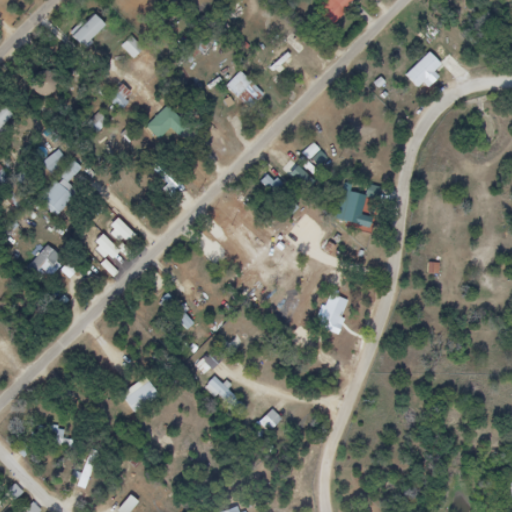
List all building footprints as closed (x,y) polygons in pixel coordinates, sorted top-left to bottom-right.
[(354,2),(351,0),(331,0),(321,11),(333,23),(354,2)] [(81,50),(103,27),(91,16),(69,38),(81,50)] [(260,72),(273,84),(310,46),(297,34),(260,72)] [(134,60),(144,49),(131,37),(121,48),(134,60)] [(427,89),(438,78),(433,74),(440,66),(428,54),(405,77),(418,89),(422,84),(427,89)] [(44,102),(59,86),(43,71),(28,87),(44,102)] [(120,111),(132,98),(121,87),(109,100),(120,111)] [(0,123),(12,123),(12,108),(0,108),(0,113),(0,112),(0,123)] [(97,136),(109,123),(99,114),(87,128),(97,136)] [(53,175),(68,162),(59,151),(44,164),(53,175)] [(67,186),(82,171),(74,163),(38,200),(57,218),(78,197),(67,186)] [(260,182),(277,200),(285,192),(268,174),(260,182)] [(334,221),(368,230),(371,220),(360,217),(365,198),(343,192),(334,221)] [(115,235),(102,221),(79,243),(92,257),(115,235)] [(60,259),(47,247),(26,270),(39,282),(60,259)] [(239,256),(248,265),(256,257),(247,248),(239,256)] [(297,278),(318,289),(324,277),(303,266),(297,278)] [(193,326),(170,294),(161,301),(185,332),(193,326)] [(350,304),(331,296),(315,330),(334,339),(350,304)] [(206,377),(243,340),(230,328),(194,365),(206,377)] [(247,407),(213,380),(206,388),(239,416),(247,407)] [(133,414),(158,400),(149,384),(124,398),(133,414)] [(240,423),(248,432),(259,422),(268,433),(274,428),(281,436),(301,418),(297,413),(284,425),(269,408),(277,401),(271,395),(240,423)] [(72,441),(39,428),(35,439),(68,451),(72,441)] [(92,469),(82,465),(73,487),(84,491),(92,469)] [(7,494),(15,501),(23,493),(14,485),(7,494)]
